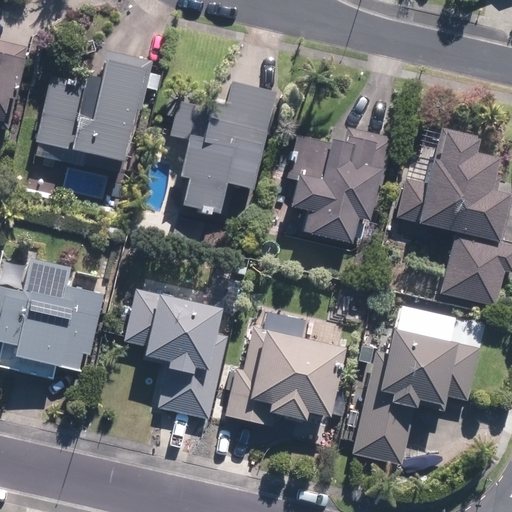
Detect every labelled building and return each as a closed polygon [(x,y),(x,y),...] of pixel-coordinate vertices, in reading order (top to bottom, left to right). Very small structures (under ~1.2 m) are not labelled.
[(0,128),(7,131),(26,47),(0,40),(0,128)] [(142,110),(153,61),(107,51),(100,79),(88,76),(86,85),(52,77),(36,142),(87,154),(84,164),(120,173),(123,163),(126,164),(139,109),(142,110)] [(255,190),(276,93),(232,83),(227,106),(213,103),(211,109),(178,102),(171,136),(190,140),(181,178),(190,180),(184,207),(228,217),(235,186),(255,190)] [(511,195),(498,192),(501,178),(496,177),(500,159),(478,154),(481,142),(477,141),(479,135),(442,127),(429,185),(406,179),(397,218),(421,224),(420,225),(455,233),(441,294),(496,306),(504,271),(511,272),(511,246),(501,244),(511,196),(511,195)] [(382,188),(394,139),(348,128),(345,143),(333,140),(333,143),(297,135),(287,178),(299,181),(292,208),(309,212),(304,234),(354,245),(360,219),(371,221),(379,187),(382,188)] [(173,236),(200,243),(204,225),(177,219),(173,236)] [(104,238),(119,241),(122,230),(106,227),(104,238)] [(104,295),(67,286),(71,269),(31,259),(23,293),(0,287),(0,354),(1,355),(0,358),(0,366),(54,379),(57,367),(85,373),(104,295)] [(210,420),(227,336),(218,334),(223,310),(136,289),(124,340),(149,345),(146,356),(169,362),(159,409),(210,420)] [(331,419),(347,350),(254,327),(244,371),(236,370),(225,416),(268,426),(271,414),(308,422),(309,414),(331,419)] [(451,343),(396,330),(390,355),(377,352),(353,455),(402,466),(415,409),(418,410),(420,401),(444,407),(447,396),(468,401),(480,348),(452,342),(451,343)]
